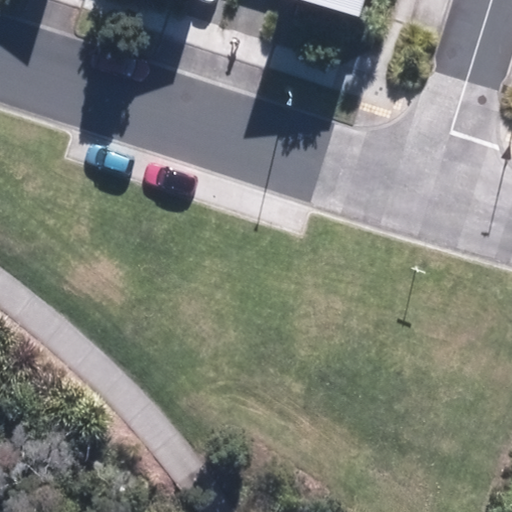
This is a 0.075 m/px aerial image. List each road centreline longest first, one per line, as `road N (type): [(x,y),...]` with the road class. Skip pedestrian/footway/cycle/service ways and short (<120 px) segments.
road 1 (residential): [(0,50),(439,189)]
road 2 (residential): [(496,0),(439,189)]
